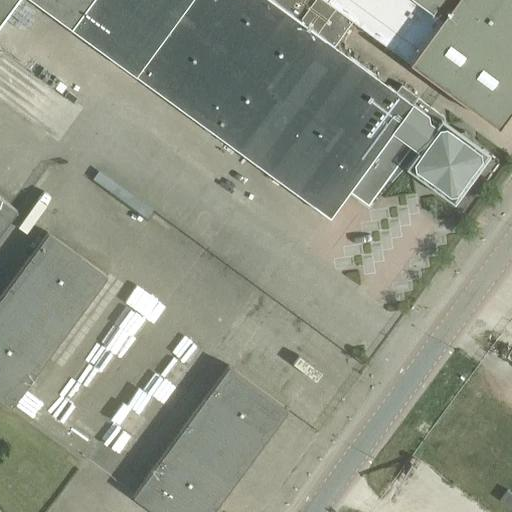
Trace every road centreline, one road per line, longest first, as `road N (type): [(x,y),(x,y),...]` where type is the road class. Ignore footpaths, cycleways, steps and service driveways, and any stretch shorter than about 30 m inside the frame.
road 1 (unknown): [(418,371),(349,301),(185,181),(93,138),(39,135),(0,115)]
road 2 (unclassified): [(316,511),(511,243)]
